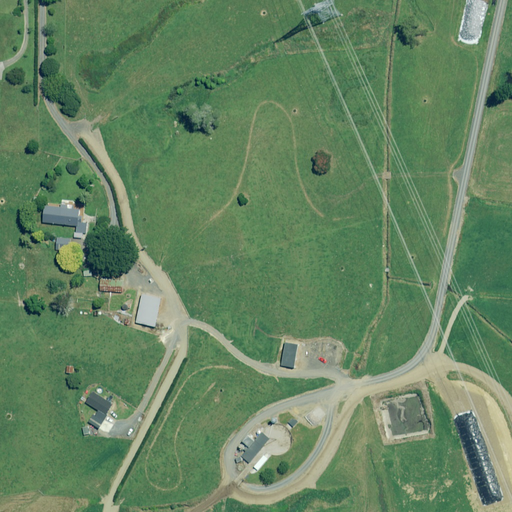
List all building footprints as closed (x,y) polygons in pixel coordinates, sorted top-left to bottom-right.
[(67,201),(63,200),(62,207),(46,206),(44,223),(78,226),(77,233),(87,234),(88,223),(82,223),(83,217),(80,216),(81,210),(74,209),(74,205),(66,205),(67,201)] [(71,239),(57,238),(56,250),(70,251),(71,239)] [(88,276),(91,276),(92,271),(84,270),(84,279),(88,279),(88,276)] [(162,299),(143,295),(137,323),(156,327),(162,299)] [(299,345),(286,343),(282,366),(295,368),(299,345)] [(114,405),(93,393),(87,403),(97,409),(89,423),(100,429),(114,405)] [(297,419),(292,419),(289,422),(294,427),(299,422),(297,419)] [(270,439),(262,433),(255,441),(248,435),(243,442),(250,448),(242,456),(250,463),(270,439)] [(269,464),(264,459),(260,463),(265,468),(269,464)]
